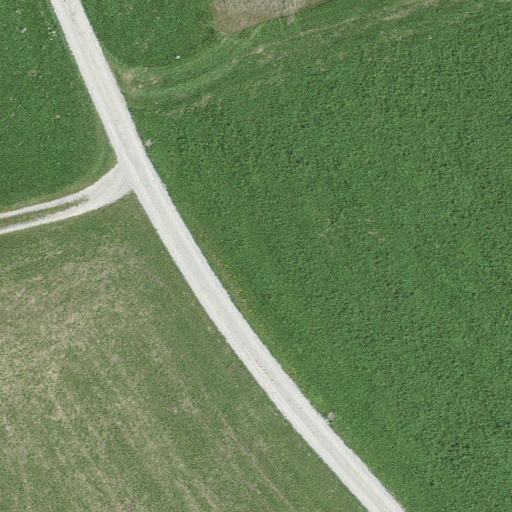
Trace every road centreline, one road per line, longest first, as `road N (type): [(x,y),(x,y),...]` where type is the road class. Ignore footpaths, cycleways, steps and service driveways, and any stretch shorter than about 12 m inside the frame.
road 1 (track): [(65,0),(99,85),(212,293),(387,511)]
road 2 (track): [(0,220),(144,173)]
